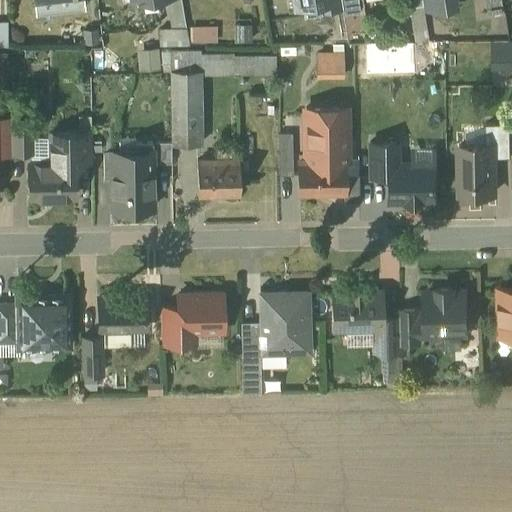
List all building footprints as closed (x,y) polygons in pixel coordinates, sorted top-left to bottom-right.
[(35,0),(35,3),(57,0),(60,0),(61,10),(84,7),(83,0),(35,0)] [(299,0),(301,8),(321,5),(320,0),(299,0)] [(320,0),(321,5),(322,11),(343,7),(341,0),(320,0)] [(503,0),(486,0),(489,14),(505,11),(503,0)] [(189,44),(186,28),(160,29),(160,45),(189,44)] [(413,44),(367,45),(368,73),(415,72),(413,44)] [(182,51),(170,51),(170,72),(171,72),(172,70),(178,70),(182,70),(182,51)] [(349,66),(348,52),(323,53),(323,66),(349,66)] [(178,70),(172,70),(171,72),(172,144),(201,143),(200,70),(182,70),(178,70)] [(167,92),(135,93),(135,114),(167,113),(167,92)] [(346,107),(306,107),(306,129),(321,129),(321,149),(314,149),(314,159),(299,159),(299,191),(344,191),(344,174),(346,174),(346,107)] [(24,126),(24,115),(11,115),(11,126),(24,126)] [(486,144),(493,144),(493,157),(510,157),(510,123),(485,123),(485,126),(486,144)] [(24,126),(11,126),(11,152),(33,152),(33,126),(24,126)] [(466,145),(486,144),(485,126),(465,126),(466,145)] [(79,161),(79,131),(51,132),(51,162),(29,162),(30,196),(74,195),(74,169),(75,169),(79,166),(79,161)] [(91,161),(91,131),(79,131),(79,161),(91,160),(91,161)] [(292,133),(278,133),(279,174),(293,174),(292,133)] [(172,163),(171,141),(136,142),(136,153),(153,153),(153,163),(172,163)] [(466,145),(459,145),(460,193),(464,193),(464,196),(485,195),(485,192),(494,192),(493,157),(493,144),(486,144),(466,145)] [(136,153),(103,154),(104,176),(111,176),(112,207),(153,207),(153,163),(153,153),(136,153)] [(390,160),(392,199),(432,197),(430,158),(390,160)] [(239,159),(197,160),(198,193),(239,192),(239,159)] [(346,174),(344,174),(344,191),(344,192),(344,200),(359,201),(359,174),(346,174)] [(511,287),(500,288),(501,334),(511,333),(511,287)] [(453,288),(437,288),(437,291),(425,291),(426,310),(426,333),(466,332),(466,322),(468,322),(467,300),(465,300),(465,290),(453,291),(453,288)] [(365,289),(349,290),(349,291),(333,292),(334,328),(375,327),(382,327),(382,325),(382,315),(381,291),(365,291),(365,289)] [(308,290),(260,291),(261,320),(261,347),(285,347),(285,350),(309,350),(308,290)] [(222,292),(178,293),(178,306),(179,331),(193,330),(223,330),(223,328),(227,328),(226,315),(223,315),(222,292)] [(69,344),(68,294),(18,296),(18,303),(19,340),(19,345),(53,345),(53,347),(66,347),(66,344),(69,344)] [(143,295),(116,296),(116,294),(104,294),(104,296),(99,296),(100,328),(143,327),(144,327),(143,295)] [(18,303),(0,302),(0,340),(19,340),(18,303)] [(178,306),(160,306),(161,342),(194,341),(193,330),(179,331),(178,306)] [(420,311),(420,309),(400,309),(400,315),(401,341),(402,341),(421,340),(420,333),(426,333),(426,310),(420,311)] [(401,341),(400,315),(382,315),(382,325),(382,327),(375,327),(376,351),(402,351),(402,341),(401,341)] [(261,320),(241,321),(241,356),(260,355),(261,355),(261,347),(261,320)] [(102,372),(101,336),(81,336),(82,372),(102,372)] [(260,355),(241,356),(242,391),(261,391),(260,355)]
